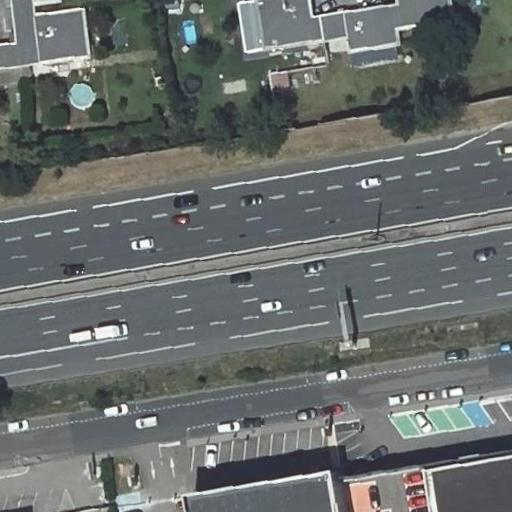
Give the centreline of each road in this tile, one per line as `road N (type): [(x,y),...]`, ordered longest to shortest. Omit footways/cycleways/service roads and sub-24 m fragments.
road 1 (trunk): [(511,179),(0,263)]
road 2 (unclassified): [(511,361),(0,443)]
road 3 (trunk): [(136,310),(511,250)]
road 4 (trunk): [(0,365),(46,359),(136,310)]
road 5 (trunk): [(0,332),(136,310)]
